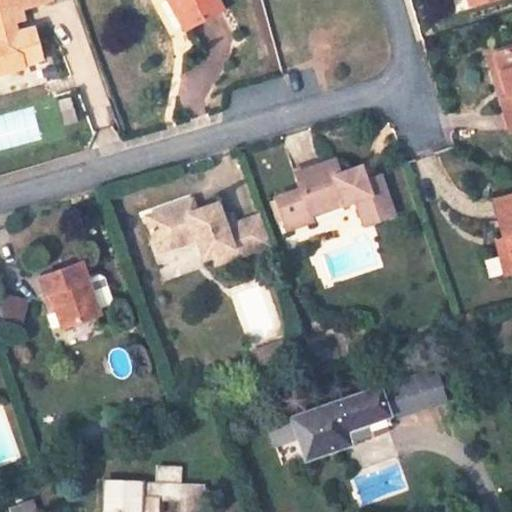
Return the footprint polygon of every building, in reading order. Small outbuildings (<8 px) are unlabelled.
[(51,2),(50,0),(0,0),(0,77),(25,71),(21,58),(38,52),(32,32),(16,37),(11,23),(21,20),(19,11),(51,2)] [(167,0),(185,29),(190,25),(176,0),(167,0)] [(176,0),(190,25),(223,7),(218,0),(176,0)] [(511,0),(471,0),(475,14),(511,2),(511,0)] [(511,48),(498,52),(511,97),(504,98),(511,128),(511,48)] [(21,58),(25,71),(42,67),(38,52),(21,58)] [(504,98),(511,97),(498,52),(490,54),(504,98)] [(337,198),(340,204),(352,201),(359,225),(390,215),(377,175),(361,179),(357,166),(335,173),(330,160),(290,171),(295,186),(270,194),(279,227),(305,220),(303,216),(302,210),(337,198)] [(511,193),(498,197),(507,234),(511,254),(511,193)] [(132,210),(143,241),(180,228),(183,236),(190,254),(199,251),(203,261),(261,241),(250,212),(213,224),(204,199),(182,206),(178,195),(132,210)] [(303,216),(340,204),(337,198),(302,210),(303,216)] [(146,249),(183,236),(180,228),(143,241),(146,249)] [(508,271),(511,269),(511,254),(507,234),(499,236),(508,271)] [(490,278),(503,273),(496,256),(483,261),(490,278)] [(41,291),(52,324),(89,310),(76,275),(65,278),(59,263),(29,274),(36,293),(41,291)] [(0,317),(21,324),(28,303),(4,295),(0,306),(0,317)] [(422,370),(267,420),(274,439),(296,432),(304,457),(349,443),(347,437),(392,421),(391,415),(433,401),(422,370)] [(134,511),(135,509),(139,509),(140,494),(140,478),(99,476),(96,511),(134,511)] [(140,478),(140,494),(176,496),(178,481),(140,478)] [(37,511),(33,498),(9,506),(11,511),(37,511)]
